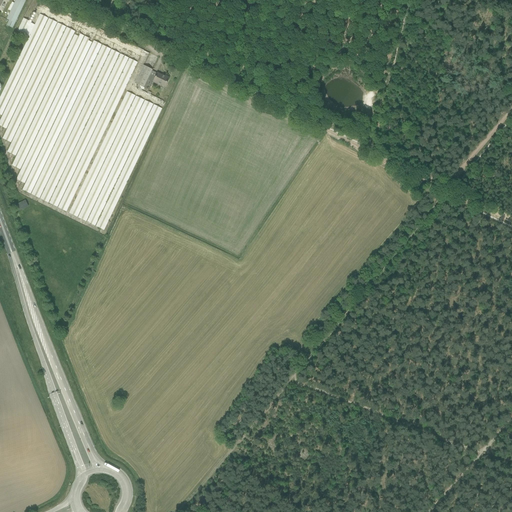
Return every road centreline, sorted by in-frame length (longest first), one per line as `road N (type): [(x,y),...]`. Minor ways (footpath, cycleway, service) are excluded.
road 1 (track): [(447,190),(292,379),(478,453)]
road 2 (track): [(366,150),(58,0)]
road 3 (primary): [(87,442),(13,258)]
road 4 (primary): [(13,258),(72,446)]
